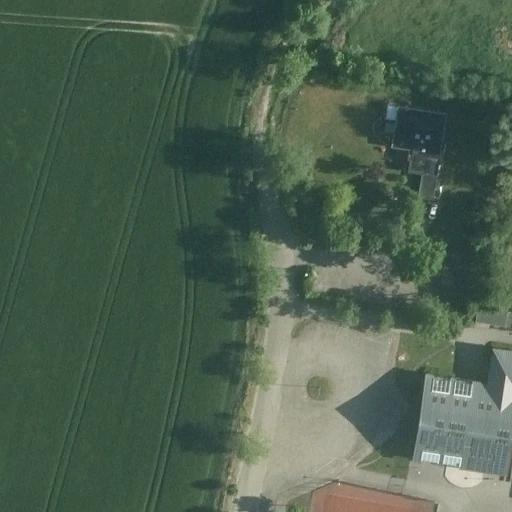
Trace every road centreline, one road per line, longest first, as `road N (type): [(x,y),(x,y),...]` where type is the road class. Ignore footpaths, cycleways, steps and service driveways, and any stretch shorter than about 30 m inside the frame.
road 1 (track): [(310,0),(285,43),(266,111),(282,325)]
road 2 (residential): [(282,325),(261,511)]
